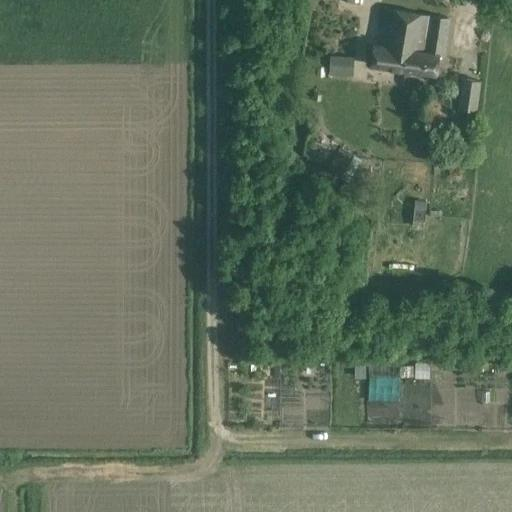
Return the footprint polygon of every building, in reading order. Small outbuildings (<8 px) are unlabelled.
[(370,65),(404,70),(406,51),(415,52),(415,49),(425,50),(429,20),(434,21),(435,16),(430,15),(386,8),(380,45),(373,44),(370,65)] [(435,74),(438,56),(443,56),(449,18),(435,16),(434,21),(429,20),(425,50),(415,49),(415,52),(406,51),(404,70),(435,74)] [(328,75),(352,76),(353,55),(329,54),(328,75)] [(463,78),(460,98),(459,108),(475,110),(476,100),(479,81),(463,78)] [(433,134),(415,135),(416,149),(433,148),(433,134)] [(339,147),(327,169),(349,181),(361,160),(339,147)] [(424,228),(426,201),(414,200),(412,227),(424,228)] [(367,364),(356,365),(356,376),(367,376),(367,364)]
